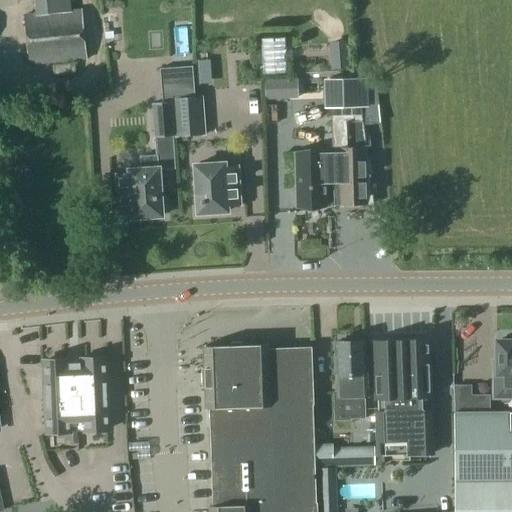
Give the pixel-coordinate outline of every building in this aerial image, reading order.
[(69,0),(34,0),(36,15),(24,16),(28,66),(86,60),(81,9),(70,10),(69,0)] [(331,70),(350,69),(348,41),(329,42),(331,70)] [(369,107),(368,78),(323,79),(324,109),(331,108),(331,106),(361,105),(361,108),(369,107)] [(174,100),(177,136),(203,134),(201,98),(174,100)] [(172,103),(152,104),(154,138),(174,136),(172,103)] [(332,153),(296,153),(297,206),(325,205),(325,183),(333,183),(333,202),(373,202),(361,108),(361,105),(331,106),(331,108),(332,153)] [(117,175),(120,213),(132,212),(132,218),(162,216),(159,168),(157,168),(157,156),(141,157),(142,169),(129,170),(129,174),(117,175)] [(195,166),(198,214),(228,211),(227,206),(239,205),(237,167),(225,168),(225,164),(195,166)] [(90,318),(77,321),(80,337),(94,335),(90,318)] [(494,398),(511,397),(511,338),(509,336),(505,336),(502,338),(500,341),(497,341),(497,373),(494,373),(494,398)] [(429,395),(427,338),(375,340),(379,455),(431,454),(429,410),(431,410),(431,395),(429,395)] [(341,375),(341,392),(326,393),(327,420),(342,419),(342,429),(355,429),(354,419),(365,419),(364,392),(361,392),(361,374),(366,374),(366,357),(364,357),(363,341),(337,342),(337,357),(335,357),(335,375),(341,375)] [(318,511),(312,346),(269,347),(269,344),(203,346),(205,394),(206,409),(208,409),(211,506),(209,506),(208,511),(318,511)] [(74,363),(77,426),(85,426),(85,431),(107,429),(106,409),(109,409),(108,377),(105,377),(104,357),(82,358),(82,363),(74,363)] [(77,426),(74,363),(66,363),(66,359),(44,360),(45,380),(42,380),(43,412),(46,412),(47,432),(69,431),(69,426),(77,426)] [(454,486),(455,511),(454,511),(511,511),(511,412),(453,413),(454,486)] [(318,445),(319,465),(374,465),(374,448),(332,449),(331,445),(318,445)]
